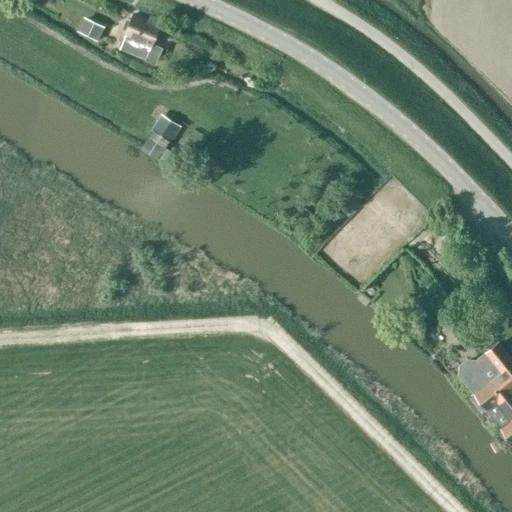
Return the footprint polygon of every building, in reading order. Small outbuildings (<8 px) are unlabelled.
[(160,25),(161,22),(153,19),(152,21),(133,14),(122,43),(120,49),(155,64),(163,47),(153,43),(153,42),(156,43),(159,42),(162,36),(159,33),(157,32),(160,25)] [(76,30),(96,40),(103,28),(82,18),(76,30)] [(190,46),(201,51),(203,45),(192,41),(190,46)] [(170,142),(180,126),(161,115),(151,131),(152,131),(146,141),(149,142),(145,148),(166,160),(173,151),(165,146),(169,141),(170,142)] [(442,267),(468,296),(483,283),(457,254),(442,267)] [(441,288),(429,298),(435,306),(447,296),(441,288)] [(511,362),(511,363),(492,340),(471,358),(467,358),(459,364),(459,368),(454,372),(474,395),(468,400),(481,415),(487,410),(493,418),(490,420),(510,442),(511,440),(511,362)]
